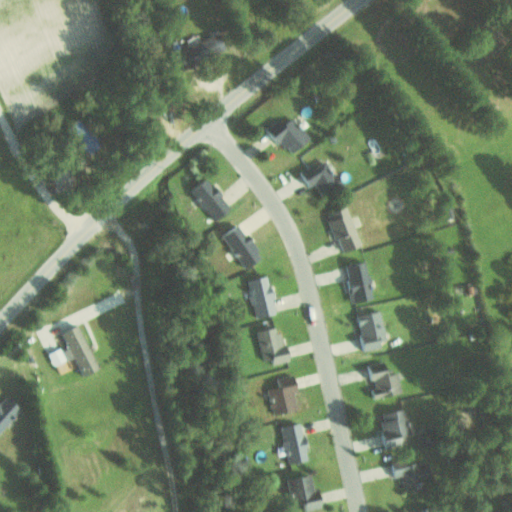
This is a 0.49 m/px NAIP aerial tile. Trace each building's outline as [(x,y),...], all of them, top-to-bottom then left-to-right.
[(277,119),(263,131),(275,145),(279,142),(289,154),(308,139),(292,118),(283,126),(277,119)] [(65,131),(89,154),(101,142),(76,119),(65,131)] [(313,185),(318,196),(338,187),(325,159),(297,172),(305,188),(313,185)] [(186,192),(211,223),(229,208),(204,178),(186,192)] [(360,246),(345,207),(325,214),(339,253),(360,246)] [(221,233),(240,268),(258,259),(238,223),(221,233)] [(351,304),(372,298),(363,262),(341,268),(351,304)] [(245,280),(253,319),(274,315),(267,276),(245,280)] [(360,350),(385,346),(379,311),(354,316),(360,350)] [(62,351),(66,361),(73,358),(79,376),(95,371),(78,325),(59,332),(66,350),(62,351)] [(256,331),(262,367),(284,363),(277,327),(256,331)] [(52,367),(65,360),(58,348),(46,355),(52,367)] [(400,394),(396,374),(383,376),(380,362),(364,365),(371,400),(400,394)] [(298,409),(289,376),(274,380),(276,387),(265,391),(272,416),(298,409)] [(0,399),(0,431),(18,409),(2,397),(0,399)] [(383,449),(396,447),(395,438),(408,436),(403,410),(376,415),(383,449)] [(278,428),(287,465),(307,460),(298,423),(278,428)] [(399,476),(402,488),(429,482),(424,461),(405,466),(403,460),(388,464),(391,478),(399,476)] [(300,502),(302,510),(317,508),(311,473),(287,478),(291,504),(300,502)]
